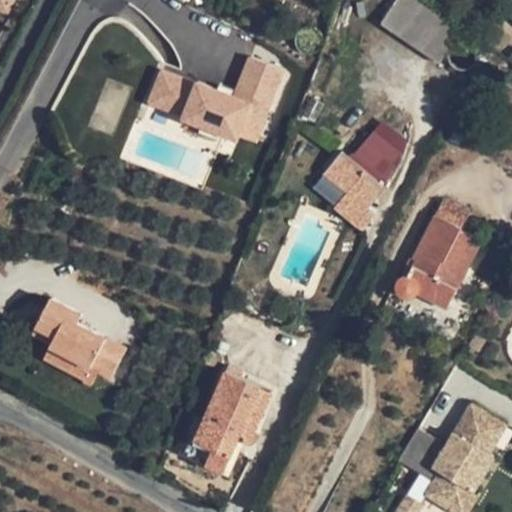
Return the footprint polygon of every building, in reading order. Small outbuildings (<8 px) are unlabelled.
[(0,0),(0,7),(13,13),(18,0),(0,0)] [(461,31),(415,0),(395,0),(381,22),(440,62),(445,54),(445,52),(447,48),(451,44),(453,43),(461,31)] [(250,59),(234,101),(161,72),(148,105),(181,118),(181,121),(235,142),(238,136),(256,143),(284,72),(250,59)] [(385,178),(416,139),(386,116),(356,155),(385,178)] [(351,197),(369,213),(387,191),(344,156),(327,175),(351,197)] [(362,221),(369,213),(351,197),(344,205),(362,221)] [(444,200),(435,216),(461,230),(469,214),(444,200)] [(482,242),(461,230),(435,216),(413,258),(417,261),(410,275),(405,275),(402,278),(399,281),(398,288),(401,294),(406,298),(412,298),(418,295),(447,309),(482,242)] [(402,273),(402,278),(405,275),(410,275),(417,261),(413,258),(410,257),(402,273)] [(52,299),(38,326),(56,336),(51,346),(91,367),(112,378),(127,350),(78,324),(82,315),(52,299)] [(32,336),(51,346),(56,336),(38,326),(32,336)] [(485,340),(475,335),(469,346),(479,351),(485,340)] [(84,380),(91,367),(51,346),(44,359),(84,380)] [(272,391),(227,371),(206,417),(201,415),(185,453),(225,471),(241,434),(252,438),(272,391)] [(432,492),(466,511),(471,511),(484,490),(479,488),(499,454),(495,451),(511,423),(477,403),(453,444),(421,425),(402,458),(439,479),(432,492)] [(417,511),(425,500),(411,492),(398,511),(417,511)]
